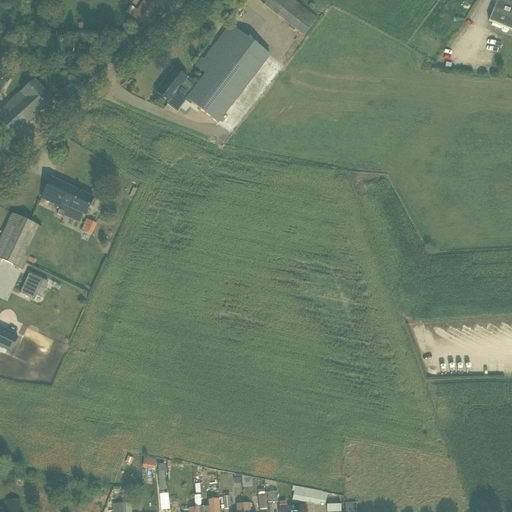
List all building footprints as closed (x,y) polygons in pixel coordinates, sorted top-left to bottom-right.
[(154,5),(146,0),(145,0),(139,9),(136,7),(130,16),(142,23),(154,5)] [(316,19),(291,0),(267,0),(264,5),(303,36),(316,19)] [(511,0),(496,0),(489,20),(488,21),(511,30),(511,0)] [(230,25),(199,66),(197,68),(205,74),(196,87),(187,99),(218,123),(254,76),(269,56),(230,25)] [(0,67),(0,92),(1,93),(12,75),(0,67)] [(163,83),(156,93),(169,102),(173,96),(183,104),(187,99),(196,87),(186,80),(187,78),(174,69),(166,80),(167,80),(164,84),(163,83)] [(0,112),(0,122),(14,138),(40,114),(39,112),(52,100),(34,80),(15,98),(0,112)] [(76,190),(51,179),(41,199),(60,208),(57,215),(62,217),(66,208),(84,216),(93,199),(76,191),(76,190)] [(12,214),(0,239),(0,260),(22,270),(42,228),(12,214)] [(86,219),(81,230),(92,234),(96,223),(86,219)] [(44,299),(47,291),(45,290),(48,282),(29,274),(20,294),(34,300),(36,296),(44,299)] [(17,338),(17,337),(0,329),(0,348),(10,353),(10,352),(17,338)] [(34,332),(31,339),(41,343),(44,337),(34,332)] [(160,471),(162,460),(144,457),(142,468),(147,469),(146,476),(159,478),(160,471)] [(251,486),(251,476),(241,477),(241,486),(251,486)] [(104,485),(102,491),(109,493),(111,488),(104,485)] [(325,501),(327,493),(326,493),(292,487),(291,492),(293,492),(291,500),(304,503),(305,502),(319,505),(319,502),(325,503),(325,501)] [(267,503),(270,503),(277,502),(276,492),(266,493),(267,503)] [(219,509),(218,496),(210,496),(211,509),(219,509)] [(224,509),(231,509),(230,496),(223,496),(224,505),(220,505),(220,509),(224,509)] [(258,509),(262,509),(266,508),(265,496),(258,497),(258,509)] [(20,511),(20,501),(5,501),(5,511),(20,511)] [(354,511),(355,502),(344,502),(344,511),(354,511)]
